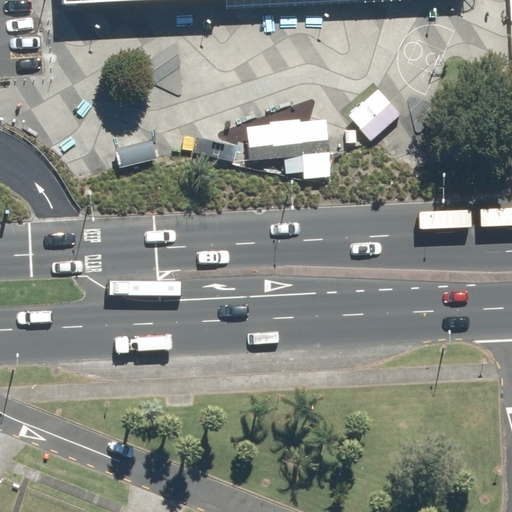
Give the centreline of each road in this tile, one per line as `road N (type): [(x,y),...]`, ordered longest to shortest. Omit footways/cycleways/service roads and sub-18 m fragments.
road 1 (primary): [(0,256),(511,227)]
road 2 (primary): [(511,300),(0,324)]
road 3 (residential): [(0,412),(266,511)]
